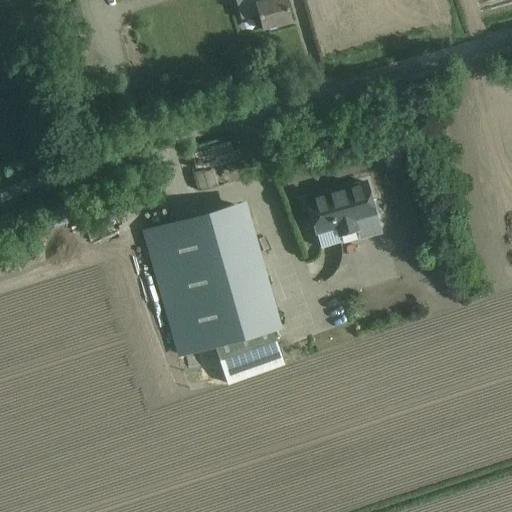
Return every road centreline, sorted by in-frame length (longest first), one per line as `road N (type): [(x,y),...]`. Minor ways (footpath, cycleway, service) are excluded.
road 1 (unclassified): [(0,194),(264,109)]
road 2 (track): [(511,35),(264,109)]
